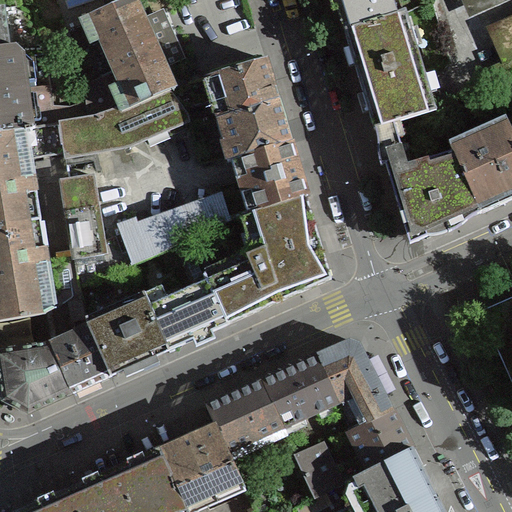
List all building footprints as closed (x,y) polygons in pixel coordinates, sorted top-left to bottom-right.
[(58,0),(68,31),(83,24),(81,20),(106,9),(102,0),(58,0)] [(81,20),(83,24),(83,25),(91,43),(100,39),(108,57),(110,62),(151,43),(155,42),(136,0),(126,0),(106,9),(81,20)] [(335,0),(339,11),(344,29),(345,31),(398,15),(402,13),(403,13),(403,12),(399,0),(335,0)] [(0,48),(9,47),(4,8),(0,8),(0,48)] [(374,129),(375,128),(394,123),(399,121),(436,110),(434,106),(434,105),(428,86),(406,12),(403,13),(402,13),(398,15),(345,31),(344,32),(374,129)] [(511,20),(494,29),(508,62),(485,72),(488,80),(494,94),(511,86),(511,20)] [(55,36),(44,36),(44,44),(58,43),(55,36)] [(121,111),(168,91),(175,88),(155,42),(151,43),(110,62),(115,73),(120,85),(111,89),(120,108),(120,109),(121,111)] [(9,47),(0,48),(0,133),(16,131),(35,128),(92,118),(95,118),(120,109),(120,108),(111,89),(120,85),(115,73),(106,76),(92,82),(86,102),(70,107),(52,107),(49,85),(29,88),(29,82),(25,57),(25,56),(16,47),(9,47)] [(225,117),(278,101),(271,80),(272,80),(266,60),(265,60),(234,70),(213,76),(175,88),(168,91),(182,109),(183,109),(213,100),(219,96),(225,117)] [(16,131),(0,133),(0,226),(40,220),(41,220),(31,158),(64,152),(65,158),(129,146),(188,121),(188,120),(187,115),(186,115),(182,109),(168,91),(121,111),(120,109),(95,118),(92,118),(35,128),(16,131)] [(227,161),(232,159),(238,157),(290,142),(284,121),(278,101),(225,117),(225,119),(232,139),(222,142),(227,158),(227,161)] [(511,133),(510,129),(509,128),(507,123),(497,127),(495,122),(460,138),(462,142),(452,147),(454,152),(458,160),(481,212),(507,200),(507,201),(511,198),(511,133)] [(396,199),(410,244),(427,236),(446,227),(448,232),(452,231),(453,230),(455,229),(456,228),(458,228),(459,227),(461,226),(462,225),(464,224),(465,223),(466,222),(467,221),(468,220),(469,219),(470,218),(471,217),(473,217),(475,215),(477,214),(479,213),(481,212),(458,160),(454,152),(453,152),(413,164),(407,166),(394,123),(375,128),(374,129),(374,130),(375,129),(376,132),(376,134),(377,135),(377,137),(377,139),(377,140),(378,142),(378,144),(378,145),(378,147),(378,149),(378,151),(378,152),(378,154),(378,156),(379,158),(379,160),(380,162),(381,166),(383,165),(382,165),(385,164),(396,199)] [(290,142),(238,157),(255,212),(306,196),(307,196),(302,177),(303,177),(298,160),(296,160),(291,141),(290,142)] [(60,180),(72,257),(74,257),(74,258),(79,286),(79,288),(127,267),(126,265),(122,253),(116,237),(102,242),(91,174),(60,180)] [(249,262),(207,280),(226,325),(227,325),(331,279),(306,196),(255,212),(249,214),(260,249),(246,255),(249,262)] [(132,265),(190,240),(227,223),(231,221),(224,200),(210,205),(207,199),(137,224),(135,220),(118,226),(118,227),(131,263),(132,265)] [(51,310),(68,300),(81,294),(79,288),(79,286),(74,258),(74,257),(72,257),(47,262),(40,220),(0,226),(0,320),(27,316),(45,313),(51,310)] [(147,301),(169,350),(226,325),(207,280),(204,275),(182,285),(178,275),(163,281),(168,291),(147,300),(147,301)] [(88,324),(111,376),(169,350),(147,301),(143,292),(86,317),(88,324)] [(50,343),(72,393),(111,376),(88,324),(86,317),(81,294),(68,300),(69,301),(73,320),(75,332),(55,341),(50,343)] [(511,299),(483,312),(511,376),(511,299)] [(316,355),(338,402),(351,431),(359,426),(368,422),(392,409),(393,409),(358,343),(350,340),(316,355)] [(0,379),(3,399),(28,412),(72,393),(50,343),(32,346),(0,351),(0,379)] [(283,427),(284,427),(336,403),(338,402),(316,355),(262,380),(283,427)] [(228,452),(283,427),(262,380),(207,405),(217,427),(228,452)] [(355,443),(361,455),(368,469),(386,461),(412,447),(392,409),(368,422),(359,426),(351,431),(349,432),(355,443)] [(235,492),(232,486),(242,482),(232,460),(228,452),(217,427),(193,438),(191,435),(183,439),(175,442),(176,445),(169,449),(161,452),(188,511),(189,511),(190,511),(196,509),(235,492)] [(295,455),(314,497),(341,483),(321,443),(295,455)] [(386,461),(368,469),(345,481),(346,483),(356,502),(349,506),(350,507),(340,511),(444,511),(429,481),(412,447),(386,461)] [(188,511),(161,452),(161,451),(138,461),(92,481),(47,501),(22,511),(188,511)]
